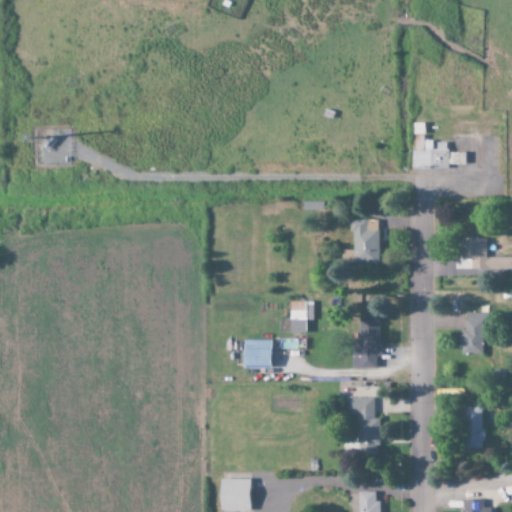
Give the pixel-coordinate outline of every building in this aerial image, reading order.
[(464,165),(465,154),(447,154),(447,143),(433,143),(433,141),(423,141),(423,137),(412,137),(411,170),(447,170),(447,165),(464,165)] [(377,221),(351,221),(351,266),(378,265),(377,221)] [(484,240),(458,240),(458,260),(454,260),(454,270),(511,270),(511,258),(484,258),(484,240)] [(288,333),(304,333),(305,320),(312,320),(312,302),(289,302),(288,333)] [(460,355),(481,355),(482,313),(465,313),(464,330),(460,330),(460,355)] [(378,317),(358,316),(357,341),(350,341),(350,368),(375,368),(375,356),(377,356),(378,317)] [(241,368),(269,368),(269,341),(241,340),(241,368)] [(345,416),(358,416),(358,455),(378,455),(378,419),(373,419),(372,398),(344,398),(345,416)] [(463,408),(464,449),(481,448),(481,407),(463,408)] [(249,479),(218,480),(219,511),(249,511),(249,479)] [(374,492),(357,492),(356,511),(377,511),(378,501),(374,501),(374,492)] [(459,511),(488,511),(488,508),(482,509),(482,500),(459,501),(459,511)]
